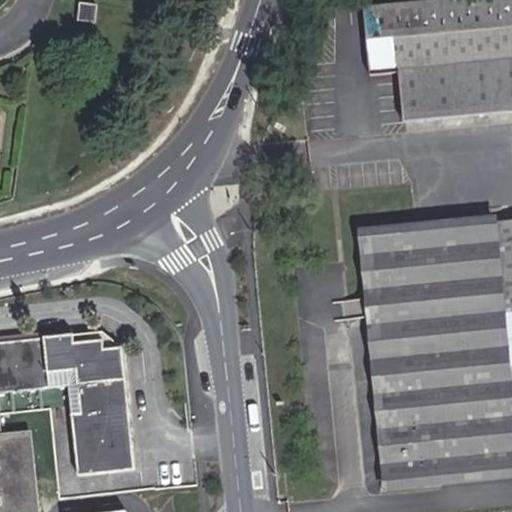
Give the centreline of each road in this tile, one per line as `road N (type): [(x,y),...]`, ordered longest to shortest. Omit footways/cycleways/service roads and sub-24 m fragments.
road 1 (unclassified): [(153,195),(194,245),(219,295),(242,511)]
road 2 (unknown): [(190,156),(511,139)]
road 3 (unknown): [(349,509),(322,277)]
road 4 (tertiary): [(257,0),(218,117),(153,195)]
road 5 (tertiary): [(153,195),(95,224),(0,250)]
road 6 (unknown): [(349,509),(511,495)]
